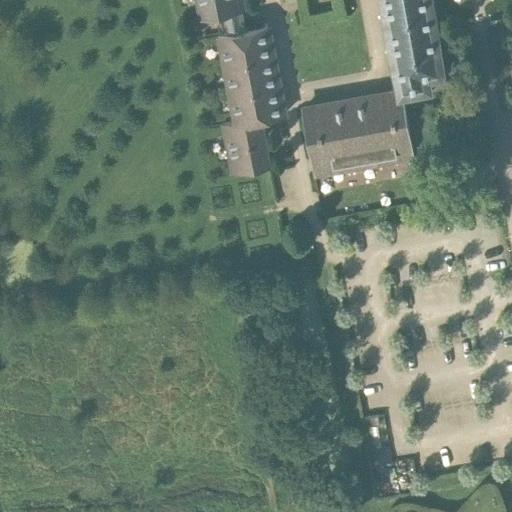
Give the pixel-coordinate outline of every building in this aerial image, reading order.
[(216,8),(221,32),(247,28),(243,8),(244,8),(242,0),(197,0),(199,11),(216,8)] [(381,0),(398,92),(420,90),(446,85),(445,74),(442,59),(431,0),(381,0)] [(284,115),(267,24),(247,28),(221,32),(237,120),(223,122),(232,171),(270,166),(261,119),(284,115)] [(445,74),(462,70),(459,55),(442,59),(445,74)] [(428,129),(420,90),(398,92),(302,109),(311,160),(312,160),(314,173),(413,155),(411,142),(412,142),(410,132),(428,129)]
